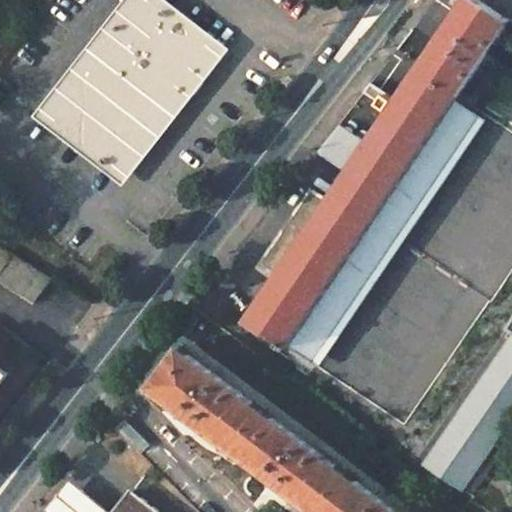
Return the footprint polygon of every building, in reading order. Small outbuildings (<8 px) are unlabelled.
[(101,45),(46,116),(101,160),(99,163),(106,169),(109,166),(120,175),(127,166),(162,121),(201,72),(216,52),(173,18),(151,0),(137,0),(131,8),(115,28),(112,25),(98,43),(101,45)] [(272,288),(250,322),(290,349),(300,334),(463,91),(485,57),(489,53),(495,43),(510,20),(479,0),(464,0),(454,16),(447,26),(419,69),(408,85),(403,92),(395,105),(377,132),(329,203),(310,191),(261,264),(268,269),(280,277),(272,288)] [(395,105),(403,92),(392,85),(383,99),(395,105)] [(0,247),(0,283),(38,307),(56,283),(0,247)] [(177,322),(190,332),(199,321),(186,311),(177,322)] [(511,320),(506,330),(511,334),(511,336),(426,463),(465,491),(511,422),(511,320)] [(0,385),(26,351),(0,331),(0,385)] [(231,447),(260,409),(182,349),(153,388),(199,423),(231,447)] [(309,507),(338,469),(260,409),(231,447),(282,487),(309,507)] [(392,511),(338,469),(309,507),(315,511),(392,511)] [(108,511),(89,495),(71,480),(47,510),(49,511),(108,511)] [(160,511),(132,488),(111,511),(160,511)]
